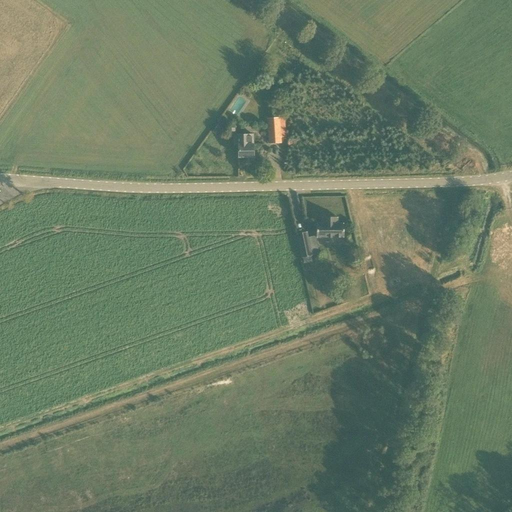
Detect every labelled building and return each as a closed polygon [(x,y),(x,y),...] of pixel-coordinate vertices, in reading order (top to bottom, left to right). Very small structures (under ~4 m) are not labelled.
[(284,118),(269,119),(268,119),(269,143),(280,142),(280,137),(285,137),(284,118)] [(219,122),(212,132),(219,137),(226,127),(219,122)] [(233,145),(238,145),(238,158),(253,157),(253,144),(252,144),(252,135),(233,135),(233,145)] [(316,223),(316,237),(343,237),(343,223),(337,223),(337,217),(322,217),(322,223),(316,223)] [(312,262),(310,256),(312,256),(306,232),(297,234),(303,264),(312,262)]
